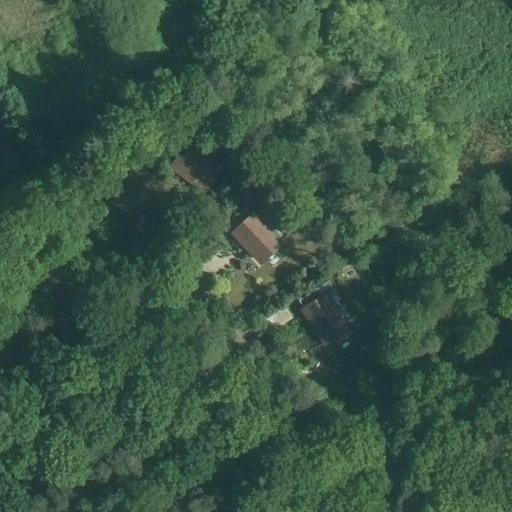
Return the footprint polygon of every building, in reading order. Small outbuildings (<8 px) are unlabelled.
[(166,135),(178,142),(195,120),(184,112),(166,135)] [(203,190),(218,170),(188,148),(173,168),(203,190)] [(260,262),(279,244),(278,244),(284,237),(260,211),(253,218),(253,217),(234,235),(260,262)] [(324,343),(341,332),(348,328),(327,296),(333,292),(327,283),(305,297),(312,307),(304,312),(324,343)] [(32,365),(22,351),(12,358),(1,343),(0,344),(0,389),(4,394),(26,378),(21,372),(32,365)] [(70,400),(53,372),(15,395),(25,412),(51,396),(52,397),(53,397),(59,407),(70,400)]
